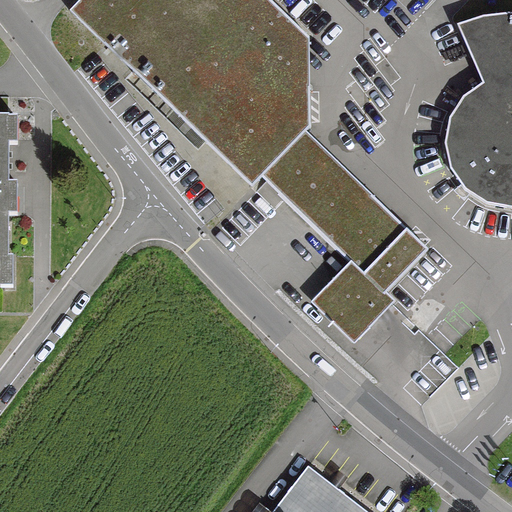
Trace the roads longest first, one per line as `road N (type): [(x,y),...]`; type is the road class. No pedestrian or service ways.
road 1 (residential): [(169,210),(329,372),(500,511)]
road 2 (residential): [(0,5),(169,210)]
road 3 (residential): [(169,210),(114,260),(0,398)]
